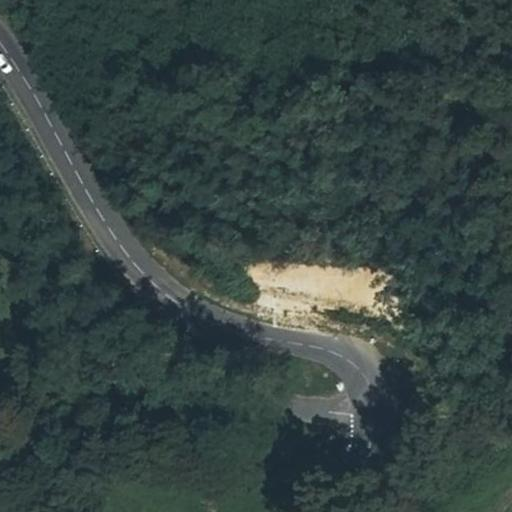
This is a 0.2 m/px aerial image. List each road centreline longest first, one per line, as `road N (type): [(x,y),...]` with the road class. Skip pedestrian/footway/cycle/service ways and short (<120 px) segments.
road 1 (tertiary): [(375,439),(370,402),(353,369),(319,351),(180,320),(130,267),(0,51)]
road 2 (residential): [(0,391),(31,375),(375,439)]
